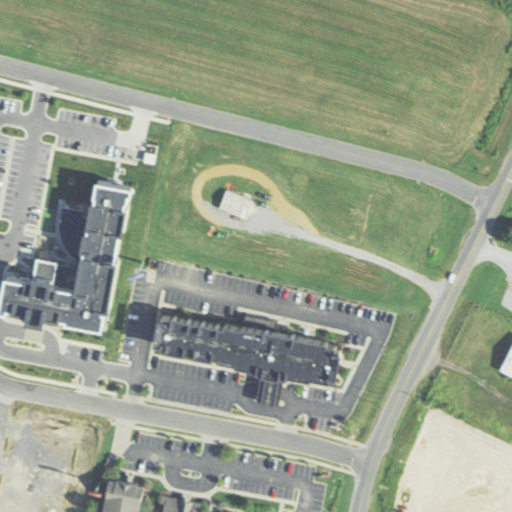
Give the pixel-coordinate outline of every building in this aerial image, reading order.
[(93,182),(74,292),(54,290),(57,263),(34,258),(30,278),(3,272),(0,288),(0,316),(98,334),(101,313),(108,313),(129,190),(93,182)] [(257,200),(226,190),(220,209),(250,220),(257,200)] [(164,347),(344,383),(352,345),(171,309),(164,347)] [(428,503),(438,489),(414,471),(404,486),(428,503)] [(106,479),(101,511),(147,511),(152,483),(116,477),(106,479)]
